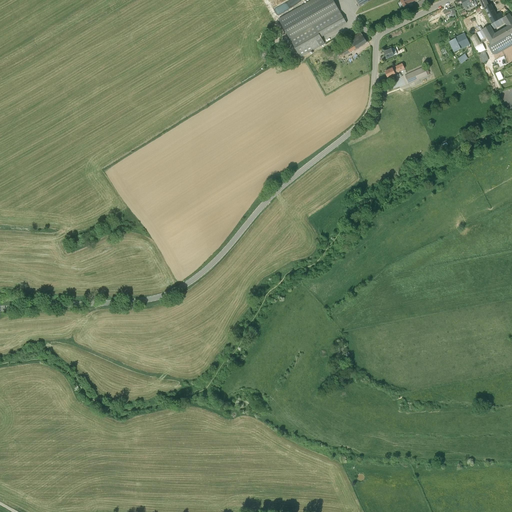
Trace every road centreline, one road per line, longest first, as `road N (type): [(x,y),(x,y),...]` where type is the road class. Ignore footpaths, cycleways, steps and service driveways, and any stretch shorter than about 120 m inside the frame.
road 1 (unclassified): [(371,105),(186,284),(136,301),(0,308)]
road 2 (track): [(100,169),(279,58)]
road 3 (unclassified): [(371,105),(377,36),(449,0)]
